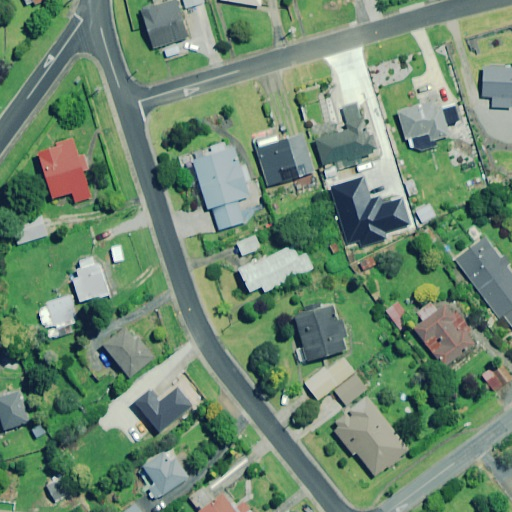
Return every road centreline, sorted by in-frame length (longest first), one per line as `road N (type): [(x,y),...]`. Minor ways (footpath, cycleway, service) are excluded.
road 1 (residential): [(338,511),(201,332),(125,104)]
road 2 (residential): [(489,0),(125,104)]
road 3 (residential): [(0,135),(82,18),(96,11)]
road 4 (residential): [(511,422),(388,511)]
